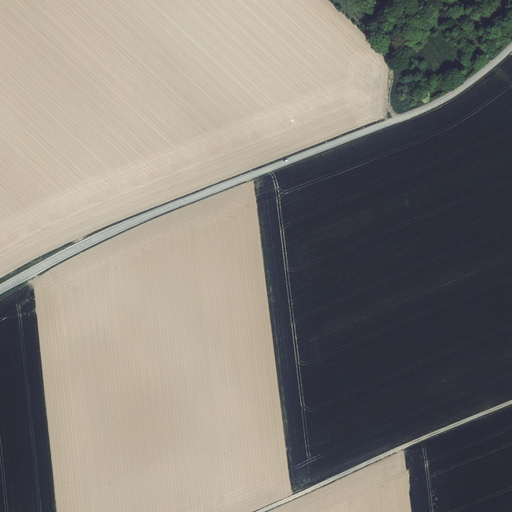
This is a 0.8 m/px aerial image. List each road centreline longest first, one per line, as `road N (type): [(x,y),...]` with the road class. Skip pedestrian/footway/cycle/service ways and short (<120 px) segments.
road 1 (tertiary): [(0,288),(149,214),(434,104),(511,46)]
road 2 (track): [(511,402),(260,511)]
